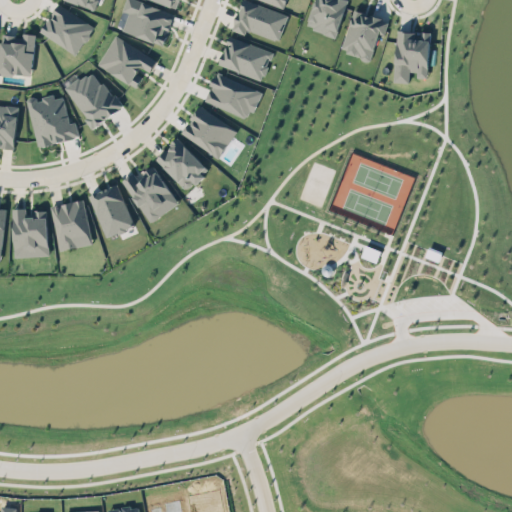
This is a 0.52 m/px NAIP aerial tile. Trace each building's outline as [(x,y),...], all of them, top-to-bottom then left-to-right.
[(96,0),(68,0),(93,8),(96,0)] [(174,11),(141,0),(125,0),(122,10),(129,12),(122,30),(163,44),(166,35),(174,11)] [(288,14),(250,0),(242,0),(232,29),(245,33),(247,29),(279,40),(288,14)] [(313,0),(307,23),(314,25),(312,27),(323,31),(323,33),(335,35),(347,0),(313,0)] [(40,31),(77,54),(95,26),(58,3),(40,31)] [(353,6),(341,45),(346,47),(345,49),(353,51),(352,53),(360,56),(361,58),(362,58),(365,59),(368,59),(378,32),(384,32),(387,20),(381,20),(383,15),(380,13),(376,8),(360,5),(353,6)] [(430,31),(397,30),(394,81),(409,82),(410,70),(417,71),(417,76),(428,77),(430,31)] [(3,33),(0,54),(0,71),(31,76),(37,33),(23,32),(23,36),(3,33)] [(116,32),(98,62),(104,66),(111,68),(135,85),(140,78),(134,74),(140,66),(150,70),(154,62),(157,59),(116,32)] [(219,65),(263,79),(272,49),(228,36),(219,65)] [(122,103),(92,126),(85,117),(87,115),(64,86),(79,75),(80,77),(86,72),(87,74),(92,70),(101,81),(103,79),(111,89),(113,88),(120,97),(118,98),(122,103)] [(205,101),(247,116),(249,109),(255,111),(262,89),(215,73),(205,101)] [(37,145),(79,136),(76,121),(69,122),(64,95),(55,97),(54,94),(36,98),(36,95),(27,97),(37,145)] [(0,144),(13,147),(17,104),(0,102),(0,144)] [(200,103),(236,128),(216,157),(180,131),(184,127),(187,122),(190,121),(190,116),(194,110),(200,103)] [(209,169),(178,136),(156,157),(187,190),(209,169)] [(151,220),(121,179),(134,169),(139,177),(148,171),(145,167),(154,161),(181,198),(151,220)] [(134,226),(119,183),(90,193),(105,236),(134,226)] [(50,203),(61,202),(68,197),(74,198),(81,195),(91,241),(60,248),(50,203)] [(13,206),(20,204),(26,205),(27,212),(34,212),(34,208),(36,206),(41,206),(45,208),(47,213),(49,253),(14,255),(13,206)]
